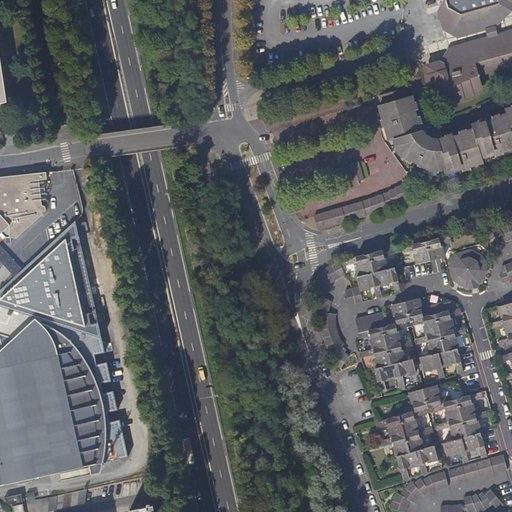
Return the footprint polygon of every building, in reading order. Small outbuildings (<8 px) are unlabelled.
[(436,0),(447,36),(486,24),(485,20),(494,17),(493,12),(503,9),(501,5),(511,2),(510,0),(436,0)] [(511,39),(459,55),(460,60),(427,70),(428,73),(426,74),(428,83),(425,84),(428,91),(436,89),(441,107),(444,106),(445,109),(455,106),(456,110),(463,108),(462,104),(466,103),(467,104),(472,103),(470,98),(480,95),(480,92),(482,91),(479,80),(511,70),(511,39)] [(406,87),(395,90),(398,100),(409,97),(406,88),(406,87)] [(380,95),(382,105),(398,100),(395,90),(380,95)] [(398,100),(382,105),(384,109),(380,110),(383,119),(381,119),(383,127),(385,127),(387,135),(391,134),(392,139),(394,139),(421,131),(419,124),(420,124),(419,117),(415,118),(413,111),(416,110),(414,103),(413,103),(411,96),(409,97),(398,100)] [(472,125),(473,130),(480,154),(485,153),(486,156),(495,153),(496,155),(502,153),(502,151),(510,149),(510,146),(511,145),(511,133),(507,115),(500,117),(499,116),(492,118),(493,121),(487,123),(486,120),(479,122),(478,123),(472,125)] [(445,138),(439,140),(446,167),(447,169),(452,168),(452,171),(462,168),(462,170),(469,168),(468,166),(477,164),(477,160),(482,159),(480,154),(473,130),(467,132),(467,131),(459,133),(460,136),(453,138),(452,135),(445,137),(445,138)] [(424,136),(421,131),(394,139),(396,145),(406,158),(412,161),(415,158),(419,160),(418,164),(425,168),(439,169),(446,167),(439,140),(431,141),(426,138),(424,136)] [(355,173),(361,171),(358,162),(352,164),(355,173)] [(355,174),(355,173),(352,164),(352,163),(347,164),(350,175),(355,174)] [(69,167),(10,175),(19,219),(13,232),(17,238),(0,251),(0,258),(13,271),(79,215),(69,167)] [(355,173),(355,174),(358,181),(363,180),(361,171),(355,173)] [(359,184),(358,181),(355,174),(350,175),(351,176),(354,186),(359,184)] [(0,244),(2,244),(0,242),(0,229),(3,232),(7,237),(17,238),(13,232),(10,228),(15,225),(15,212),(7,177),(0,177),(0,244)] [(402,184),(402,185),(406,198),(412,196),(408,183),(402,184)] [(395,187),(395,189),(399,202),(406,199),(406,198),(402,185),(395,187)] [(389,192),(393,205),(399,203),(399,202),(395,189),(388,191),(389,192)] [(382,195),(386,208),(393,206),(393,205),(389,192),(382,194),(382,195)] [(375,197),(379,211),(386,208),(382,195),(375,197)] [(368,199),(373,214),(379,212),(379,211),(375,197),(368,199)] [(368,199),(362,201),(367,215),(373,214),(368,199)] [(362,201),(355,203),(359,217),(367,215),(362,201)] [(355,203),(348,205),(352,219),(359,217),(355,203)] [(341,207),(345,221),(352,219),(348,205),(341,207)] [(338,223),(345,221),(341,207),(334,210),(338,223)] [(334,210),(327,211),(331,225),(338,223),(334,210)] [(320,214),(324,228),(331,225),(327,211),(320,214)] [(318,229),(324,228),(320,214),(314,216),(318,229)] [(83,337),(83,336),(81,330),(94,327),(74,242),(61,245),(59,238),(68,230),(71,229),(70,226),(0,289),(0,484),(125,458),(116,422),(106,424),(104,415),(114,412),(110,394),(99,396),(97,387),(108,384),(103,365),(93,368),(90,358),(101,356),(97,340),(94,341),(83,337)] [(500,229),(506,240),(507,242),(511,239),(511,237),(508,226),(500,229)] [(491,232),(499,243),(500,244),(506,240),(500,229),(499,228),(491,232)] [(499,243),(491,232),(491,231),(484,237),(485,238),(495,247),(499,243)] [(426,242),(431,261),(444,258),(441,245),(451,242),(450,236),(426,242)] [(495,247),(485,238),(479,244),(491,252),(496,248),(495,247)] [(431,261),(426,242),(402,248),(404,253),(414,251),(417,264),(431,261)] [(369,254),(374,273),(376,272),(388,269),(384,257),(394,254),(393,249),(369,254)] [(482,257),(470,251),(457,255),(450,267),(454,280),(466,287),(468,286),(469,290),(478,287),(478,284),(480,283),(486,271),(482,257)] [(357,263),(360,276),(374,273),(369,254),(346,260),(348,265),(357,263)] [(339,262),(332,265),(338,278),(345,276),(339,262)] [(403,267),(406,280),(417,276),(413,264),(403,267)] [(325,270),(333,281),(338,278),(332,265),(330,266),(325,270)] [(388,269),(376,272),(380,286),(392,283),(395,293),(400,292),(394,268),(388,269)] [(319,276),(321,278),(329,286),(331,283),(333,281),(325,270),(323,272),(319,276)] [(382,296),(380,286),(376,272),(374,273),(360,276),(357,277),(360,288),(361,291),(373,287),(376,297),(382,296)] [(503,282),(510,279),(507,273),(501,275),(503,282)] [(316,285),(327,293),(331,288),(329,286),(321,278),(316,285)] [(311,292),(318,295),(324,298),(327,293),(316,285),(311,292)] [(352,290),(356,304),(363,302),(361,291),(360,288),(352,290)] [(356,304),(352,290),(346,292),(349,306),(356,304)] [(315,303),(329,307),(331,302),(324,298),(318,295),(315,303)] [(433,315),(433,314),(432,310),(422,312),(418,299),(405,302),(410,321),(412,320),(433,315)] [(395,318),(385,321),(386,327),(405,322),(410,321),(405,302),(392,305),(395,318)] [(511,323),(511,302),(499,306),(503,320),(493,323),(495,329),(505,326),(511,323)] [(329,307),(315,303),(313,312),(320,313),(327,314),(329,307)] [(441,333),(453,329),(450,317),(460,314),(459,308),(436,314),(441,333)] [(382,328),(386,327),(385,321),(383,312),(376,314),(379,328),(382,328)] [(320,313),(320,321),(335,321),(335,315),(327,314),(320,313)] [(369,316),(372,330),(379,328),(376,314),(369,316)] [(424,323),(427,336),(441,333),(436,314),(433,314),(433,315),(412,320),(413,326),(424,323)] [(366,331),(372,330),(369,316),(362,318),(366,331)] [(355,319),(359,333),(366,331),(362,318),(355,319)] [(335,321),(320,321),(321,330),(335,327),(335,321)] [(386,327),(382,328),(387,346),(400,342),(397,330),(407,327),(405,322),(386,327)] [(500,347),(511,343),(511,323),(505,326),(509,338),(499,341),(500,347)] [(335,327),(321,330),(324,338),(337,333),(335,327)] [(441,333),(445,351),(458,348),(455,335),(465,333),(464,327),(453,329),(441,333)] [(366,331),(359,333),(360,339),(370,337),(374,349),(387,346),(382,328),(379,328),(372,330),(366,331)] [(327,346),(340,339),(337,333),(324,338),(327,346)] [(432,354),(439,353),(445,351),(441,333),(427,336),(416,339),(418,344),(428,342),(432,354)] [(327,346),(331,353),(341,346),(343,344),(340,339),(327,346)] [(392,364),(393,364),(405,361),(402,348),(412,346),(411,340),(400,342),(387,346),(392,364)] [(335,361),(343,353),(345,351),(341,346),(331,353),(329,355),(335,361)] [(375,355),(378,367),(392,364),(387,346),(374,349),(363,352),(365,358),(375,355)] [(458,349),(458,348),(445,351),(439,353),(442,367),(455,363),(457,373),(463,372),(458,349)] [(511,352),(500,356),(502,362),(511,359),(511,360),(511,352)] [(343,353),(335,361),(333,363),(340,369),(348,356),(343,353)] [(445,376),(442,367),(439,353),(432,354),(420,357),(423,371),(436,368),(439,378),(445,376)] [(405,361),(393,364),(397,377),(399,388),(405,386),(403,376),(416,373),(413,359),(405,361)] [(397,377),(393,364),(392,364),(378,367),(375,368),(381,392),(387,391),(384,381),(397,377)] [(433,406),(452,401),(450,396),(440,399),(437,389),(436,386),(423,389),(428,408),(433,406)] [(428,408),(423,389),(410,393),(411,397),(413,406),(403,409),(405,414),(423,409),(428,408)] [(457,399),(462,418),(475,414),(471,402),(482,399),(480,393),(465,397),(457,399)] [(452,401),(433,406),(435,412),(445,409),(448,422),(462,418),(457,399),(452,401)] [(399,416),(405,434),(417,431),(414,418),(424,415),(423,409),(405,414),(399,416)] [(462,418),(468,436),(480,433),(476,420),(487,417),(485,411),(475,414),(462,418)] [(388,426),(391,438),(405,434),(399,416),(379,422),(376,423),(377,428),(388,426)] [(454,440),(462,438),(468,436),(462,418),(448,422),(438,425),(440,431),(450,428),(454,440)] [(415,451),(423,449),(419,437),(429,434),(428,428),(417,431),(405,434),(410,453),(415,451)] [(468,436),(462,438),(466,451),(479,448),(481,458),(487,456),(480,433),(468,436)] [(393,444),(396,457),(410,453),(405,434),(391,438),(381,441),(383,447),(393,444)] [(469,461),(466,451),(462,438),(454,440),(443,443),(447,457),(460,453),(463,463),(469,461)] [(415,451),(419,465),(421,475),(427,473),(425,463),(438,459),(434,446),(423,449),(415,451)] [(406,468),(419,465),(415,451),(410,453),(396,457),(403,480),(409,478),(406,468)] [(496,458),(490,460),(494,473),(500,471),(498,464),(496,458)] [(490,460),(483,462),(487,475),(494,473),(490,460)] [(480,477),(487,475),(483,462),(476,463),(480,477)] [(505,462),(498,464),(500,471),(507,469),(505,462)] [(476,463),(469,466),(473,479),(480,477),(476,463)] [(469,466),(462,467),(466,481),(473,479),(469,466)] [(462,467),(455,469),(459,483),(466,481),(462,467)] [(459,483),(455,469),(448,471),(452,485),(459,483)] [(444,473),(437,475),(441,488),(448,486),(444,473)] [(429,478),(435,491),(441,488),(437,475),(429,478)] [(435,491),(429,478),(422,482),(429,491),(430,493),(435,491)] [(420,480),(414,485),(422,493),(424,495),(429,491),(422,482),(420,480)] [(406,489),(417,498),(422,493),(414,485),(411,483),(406,489)] [(401,496),(410,501),(414,503),(417,498),(406,489),(401,496)] [(52,511),(86,505),(87,491),(24,503),(25,505),(13,508),(14,511),(52,511)] [(485,496),(492,504),(496,508),(502,503),(491,491),(485,496)] [(483,493),(478,497),(484,507),(485,509),(492,504),(485,496),(483,493)] [(21,502),(20,494),(5,496),(6,500),(8,503),(21,502)] [(394,501),(407,506),(410,501),(401,496),(397,494),(394,501)] [(476,495),(470,497),(476,510),(476,511),(484,507),(478,497),(476,495)] [(467,511),(468,511),(476,510),(470,497),(470,496),(463,498),(467,511)] [(405,511),(407,506),(394,501),(391,510),(402,511),(405,511)]
